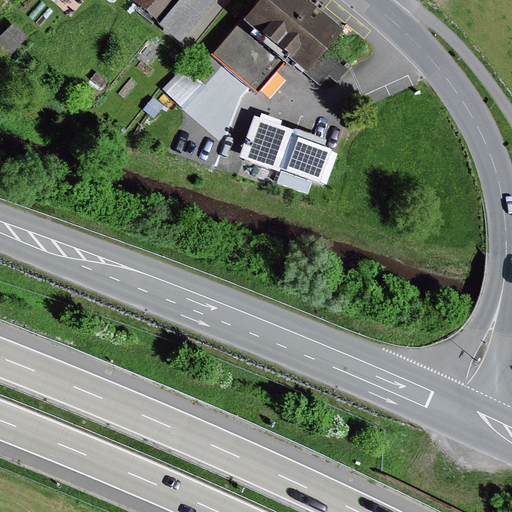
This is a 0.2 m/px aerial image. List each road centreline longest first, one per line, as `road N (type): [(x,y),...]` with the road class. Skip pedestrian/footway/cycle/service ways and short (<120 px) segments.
road 1 (primary): [(0,227),(456,411)]
road 2 (tertiary): [(371,3),(457,93),(483,133),(504,205),(506,257),(491,334),(456,411)]
road 3 (motorway): [(358,511),(0,357)]
road 4 (motorway): [(0,421),(215,511)]
road 5 (track): [(404,0),(465,52),(511,121)]
